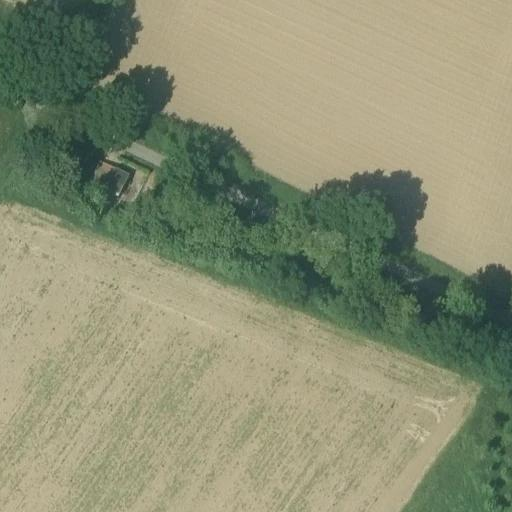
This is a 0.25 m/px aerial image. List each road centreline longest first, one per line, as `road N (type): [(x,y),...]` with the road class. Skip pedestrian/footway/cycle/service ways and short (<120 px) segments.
road 1 (track): [(511,321),(0,86)]
road 2 (track): [(119,0),(52,107)]
